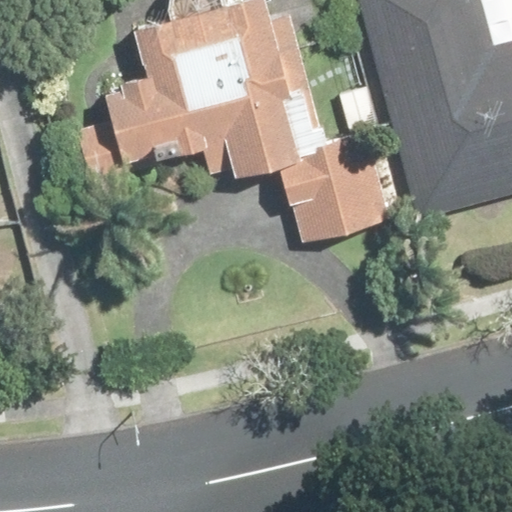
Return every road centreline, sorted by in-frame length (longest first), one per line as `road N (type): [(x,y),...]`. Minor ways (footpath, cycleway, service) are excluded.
road 1 (unknown): [(122,491),(0,38)]
road 2 (tertiary): [(511,398),(122,491)]
road 3 (tertiary): [(122,491),(0,505)]
